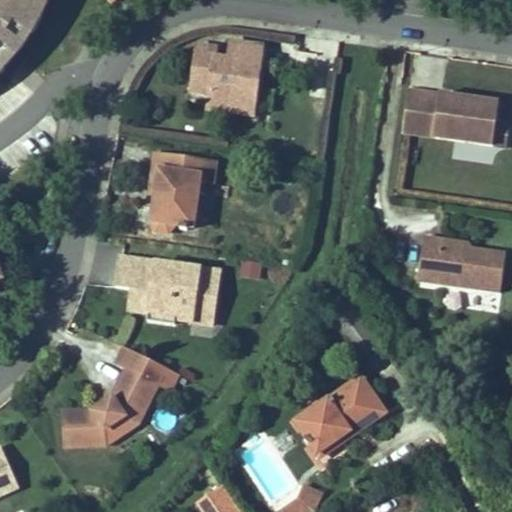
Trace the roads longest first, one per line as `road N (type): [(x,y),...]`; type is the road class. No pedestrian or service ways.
road 1 (residential): [(0,373),(40,322),(114,44),(151,12),(185,0)]
road 2 (residential): [(236,0),(511,38)]
